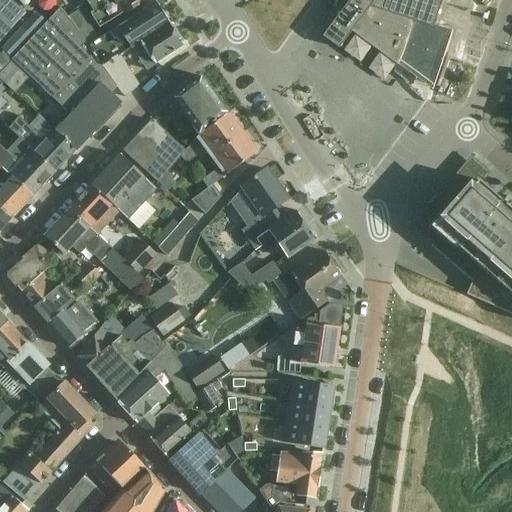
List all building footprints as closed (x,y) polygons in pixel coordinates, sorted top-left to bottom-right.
[(0,0),(0,39),(11,27),(22,14),(13,7),(5,0),(0,0)] [(86,0),(93,12),(90,14),(99,28),(121,14),(122,16),(144,2),(143,0),(86,0)] [(348,0),(322,36),(339,48),(354,27),(403,63),(417,22),(433,27),(441,0),(348,0)] [(101,67),(118,56),(139,43),(168,24),(154,3),(109,32),(108,31),(103,36),(88,47),(101,67)] [(47,21),(11,59),(26,73),(51,97),(71,116),(56,132),(76,150),(120,103),(110,94),(116,86),(101,67),(87,47),(73,26),(66,16),(60,6),(46,21),(47,21)] [(47,21),(46,21),(36,11),(1,49),(11,59),(47,21)] [(182,46),(168,24),(139,43),(153,65),(182,46)] [(0,64),(3,67),(11,59),(0,49),(0,64)] [(390,54),(370,60),(375,78),(395,72),(390,54)] [(101,67),(116,86),(121,92),(127,98),(137,85),(118,56),(101,67)] [(11,59),(3,67),(0,70),(0,80),(3,83),(10,90),(26,73),(11,59)] [(172,98),(198,135),(225,113),(227,112),(201,76),(172,98)] [(431,133),(443,114),(426,104),(414,123),(431,133)] [(240,134),(225,113),(198,135),(194,139),(185,151),(180,156),(185,163),(196,156),(193,151),(202,145),(210,157),(240,134)] [(10,129),(32,151),(55,172),(76,150),(56,132),(49,126),(39,137),(20,118),(10,129)] [(158,183),(180,156),(185,151),(153,121),(125,152),(158,183)] [(255,154),(240,134),(210,157),(218,168),(201,180),(207,188),(191,201),(205,214),(221,197),(212,185),(223,177),(255,154)] [(12,178),(32,197),(55,172),(32,151),(19,165),(0,147),(0,165),(2,167),(12,178)] [(112,204),(118,210),(119,211),(128,219),(156,189),(121,156),(91,186),(112,204)] [(511,210),(480,182),(484,177),(467,163),(447,186),(450,188),(453,191),(416,233),(431,245),(472,281),(466,295),(511,314),(511,210)] [(257,249),(261,246),(256,239),(286,217),(278,206),(288,199),(280,188),(280,189),(266,169),(240,187),(261,216),(241,230),(255,251),(257,249)] [(12,178),(0,190),(0,210),(10,221),(32,197),(12,178)] [(91,186),(69,209),(97,234),(108,222),(119,211),(118,210),(112,204),(91,186)] [(144,279),(138,273),(123,259),(97,234),(69,209),(45,236),(64,254),(71,246),(79,254),(85,247),(132,292),(144,279)] [(0,231),(10,221),(0,210),(0,231)] [(296,210),(286,217),(256,239),(261,246),(270,240),(268,237),(271,234),(288,259),(316,239),(296,210)] [(189,212),(159,248),(167,256),(193,227),(199,221),(189,212)] [(141,240),(123,259),(138,273),(156,254),(141,240)] [(9,278),(21,291),(44,272),(50,267),(43,259),(49,255),(39,243),(34,249),(24,258),(25,260),(10,274),(9,278)] [(288,302),(301,320),(327,302),(319,291),(342,276),(324,251),(291,274),(303,291),(288,302)] [(215,256),(206,262),(218,279),(228,274),(215,256)] [(242,263),(227,273),(228,274),(229,273),(232,276),(245,288),(249,292),(258,285),(260,285),(270,278),(272,281),(282,274),(273,261),(251,275),(243,264),(242,263)] [(85,288),(100,275),(89,263),(75,276),(85,288)] [(57,287),(44,272),(21,291),(69,348),(76,356),(97,331),(93,327),(97,323),(76,299),(75,300),(61,284),(57,287)] [(178,295),(170,285),(151,299),(157,308),(160,306),(176,296),(178,295)] [(183,321),(170,304),(150,318),(163,336),(183,321)] [(292,357),(278,357),(278,359),(278,372),(300,373),(301,364),(334,368),(340,328),(339,328),(342,307),(329,305),(320,311),(320,315),(314,315),(314,319),(309,318),(295,328),(293,346),(293,347),(292,357)] [(0,363),(3,368),(9,362),(28,344),(0,313),(0,363)] [(97,332),(97,331),(76,356),(85,366),(118,335),(105,322),(97,332)] [(128,345),(118,335),(85,366),(86,367),(87,367),(115,397),(116,399),(145,368),(165,347),(165,346),(164,347),(153,330),(143,336),(135,344),(132,341),(128,345)] [(242,344),(250,355),(259,348),(252,338),(242,344)] [(241,343),(220,357),(229,370),(250,355),(242,344),(241,343)] [(48,366),(28,344),(9,362),(3,368),(23,388),(24,387),(36,398),(55,380),(48,373),(44,376),(41,373),(48,366)] [(145,368),(116,399),(137,422),(138,421),(149,412),(168,395),(153,378),(164,370),(177,389),(188,406),(195,401),(194,400),(197,398),(198,398),(196,394),(188,382),(165,347),(145,368)] [(213,354),(186,372),(198,389),(224,371),(213,354)] [(245,379),(233,378),(232,387),(244,387),(245,379)] [(216,380),(210,385),(215,392),(221,388),(216,380)] [(335,387),(294,380),(291,402),(332,408),(335,387)] [(39,407),(61,430),(36,458),(29,451),(18,463),(40,483),(96,422),(95,414),(64,382),(39,407)] [(196,394),(198,398),(207,413),(222,403),(216,393),(215,392),(210,385),(196,394)] [(235,400),(227,400),(228,412),(236,412),(235,400)] [(332,408),(291,402),(288,422),(328,428),(332,408)] [(155,418),(163,429),(178,416),(178,415),(169,405),(155,418)] [(138,421),(152,439),(163,429),(155,418),(149,412),(138,421)] [(163,429),(152,439),(151,439),(166,455),(192,433),(208,419),(202,413),(189,424),(191,426),(188,428),(178,416),(163,429)] [(229,413),(217,422),(224,431),(234,419),(229,413)] [(328,428),(288,422),(284,443),(325,450),(328,428)] [(199,436),(193,441),(170,459),(185,476),(213,453),(199,436)] [(152,511),(166,489),(122,443),(116,443),(98,460),(90,469),(112,493),(113,492),(117,495),(102,511),(152,511)] [(213,453),(185,476),(200,492),(228,471),(226,469),(239,458),(227,444),(214,454),(213,453)] [(281,447),(269,447),(269,455),(280,455),(281,447)] [(322,456),(282,456),(278,482),(299,486),(297,495),(315,497),(322,456)] [(32,492),(40,483),(18,463),(10,472),(32,492)] [(10,472),(2,480),(24,500),(32,492),(10,472)] [(91,511),(106,496),(85,476),(57,509),(60,511),(91,511)] [(288,488),(272,485),(266,484),(258,490),(270,508),(274,505),(278,502),(283,502),(286,503),(288,488)] [(0,511),(25,511),(28,510),(1,487),(0,488),(0,511)] [(186,511),(174,499),(166,511),(186,511)] [(309,511),(310,506),(286,503),(283,502),(283,507),(279,506),(276,511),(309,511)]
